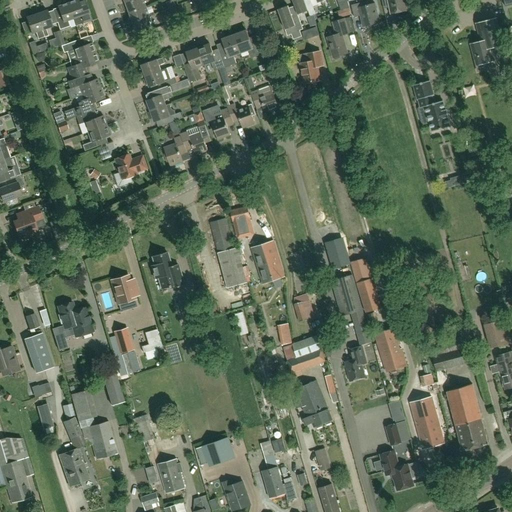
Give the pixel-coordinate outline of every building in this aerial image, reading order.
[(76,0),(68,3),(73,19),(75,26),(92,20),(84,0),(76,0)] [(143,0),(134,0),(126,3),(129,13),(146,7),(143,0)] [(172,0),(166,2),(169,9),(176,7),(173,0),(172,0)] [(193,0),(197,10),(213,4),(211,0),(193,0)] [(292,0),(298,15),(308,11),(310,16),(316,14),(314,9),(308,11),(304,0),(292,0)] [(381,0),(383,7),(390,5),(391,14),(394,13),(395,15),(399,14),(399,12),(407,11),(404,0),(381,0)] [(363,27),(381,23),(380,22),(378,23),(373,4),(368,5),(367,1),(351,5),(354,17),(361,15),(363,26),(362,27),(363,27)] [(68,21),(73,19),(68,3),(58,6),(62,19),(57,21),(60,30),(70,26),(68,21)] [(302,37),(300,31),(303,29),(301,24),(295,26),(288,6),(278,10),(285,30),(289,28),(293,40),(302,37)] [(146,7),(129,13),(133,22),(150,16),(146,7)] [(176,7),(169,9),(172,16),(178,14),(176,7)] [(339,18),(347,15),(351,14),(349,8),(345,9),(337,12),(339,18)] [(36,14),(44,37),(48,36),(46,29),(53,27),(47,10),(36,14)] [(26,17),(31,33),(32,34),(36,33),(38,39),(44,37),(36,14),(26,17)] [(150,16),(133,22),(136,32),(153,26),(150,16)] [(495,18),(476,23),(480,41),(470,44),(476,65),(494,60),(490,47),(502,44),(495,18)] [(327,38),(333,58),(334,59),(335,59),(340,58),(341,57),(340,55),(348,53),(343,35),(349,33),(345,19),(333,23),(336,35),(327,38)] [(61,46),(65,44),(60,30),(53,32),(58,47),(61,46)] [(247,31),(234,35),(241,53),(248,51),(251,58),(263,54),(257,40),(251,43),(247,31)] [(220,54),(225,68),(227,74),(233,72),(230,66),(236,64),(233,56),(241,53),(234,35),(222,39),(226,51),(220,54)] [(39,53),(35,41),(29,43),(33,55),(39,53)] [(96,52),(92,42),(77,48),(74,41),(65,44),(61,46),(64,53),(73,49),(77,59),(96,52)] [(214,69),(218,67),(210,44),(198,48),(204,65),(211,62),(214,69)] [(185,65),(189,78),(191,82),(199,79),(201,78),(200,74),(197,68),(204,65),(198,48),(197,48),(197,47),(195,46),(187,49),(187,51),(187,52),(186,52),(190,63),(184,65),(185,65)] [(71,66),(66,68),(71,80),(76,78),(87,74),(85,68),(96,63),(99,62),(96,52),(77,59),(70,62),(71,66)] [(301,64),(305,83),(320,81),(317,67),(323,65),(320,52),(308,54),(309,62),(301,64)] [(177,68),(185,65),(184,65),(181,54),(173,57),(177,68)] [(145,76),(161,71),(159,66),(165,64),(163,58),(157,60),(141,65),(145,76)] [(231,84),(227,74),(225,68),(219,69),(225,86),(231,84)] [(0,70),(0,88),(10,85),(5,69),(0,70)] [(167,69),(161,71),(145,76),(146,77),(144,79),(146,85),(149,86),(149,87),(161,83),(163,88),(171,86),(177,83),(175,78),(171,79),(167,69)] [(66,90),(70,99),(82,95),(101,88),(98,78),(93,80),(90,73),(80,77),(68,81),(71,88),(66,90)] [(430,81),(413,85),(417,100),(418,100),(420,108),(425,107),(432,131),(450,127),(447,117),(448,116),(447,110),(445,111),(443,101),(431,104),(429,97),(434,95),(430,81)] [(150,111),(166,105),(164,100),(171,98),(169,93),(173,91),(171,86),(163,88),(157,91),(159,96),(147,100),(147,101),(146,104),(147,109),(150,110),(150,111)] [(266,113),(279,109),(270,86),(251,93),(257,111),(258,111),(257,109),(261,107),(260,105),(263,104),(266,113)] [(77,102),(78,107),(64,112),(67,120),(76,116),(85,113),(84,113),(96,109),(94,102),(105,98),(101,88),(82,95),(84,100),(77,102)] [(228,100),(225,101),(227,107),(232,119),(233,121),(233,123),(240,121),(243,128),(255,124),(253,116),(256,115),(252,104),(249,105),(237,110),(235,104),(230,106),(228,100)] [(170,104),(166,105),(150,111),(151,112),(148,113),(152,122),(154,121),(154,122),(166,118),(168,123),(182,119),(180,113),(176,114),(174,111),(172,109),(170,104)] [(233,121),(227,107),(228,109),(221,111),(223,117),(215,120),(211,108),(202,111),(207,125),(212,124),(218,140),(230,135),(228,127),(234,125),(233,123),(233,121)] [(194,114),(197,122),(203,120),(201,112),(194,114)] [(84,122),(88,132),(107,125),(103,115),(87,121),(85,113),(76,116),(79,124),(84,122)] [(181,136),(187,152),(186,150),(190,149),(189,146),(192,145),(195,155),(208,150),(205,142),(211,140),(204,120),(203,120),(197,122),(198,126),(187,131),(187,132),(180,134),(181,136)] [(65,132),(73,129),(71,124),(63,127),(65,132)] [(107,125),(88,132),(91,142),(82,145),(85,151),(98,146),(96,140),(110,135),(107,125)] [(187,152),(181,136),(174,139),(176,143),(164,148),(171,166),(183,162),(179,150),(185,148),(186,152),(187,152)] [(0,160),(8,158),(10,157),(4,138),(0,139),(0,160)] [(105,149),(105,157),(114,156),(113,148),(105,149)] [(128,155),(115,159),(122,179),(135,174),(135,173),(146,168),(142,156),(130,161),(128,155)] [(14,172),(8,158),(0,160),(0,174),(1,174),(3,181),(7,180),(21,175),(19,170),(14,172)] [(90,175),(96,180),(101,174),(94,169),(90,175)] [(15,202),(13,198),(22,195),(19,187),(24,185),(21,175),(7,180),(9,185),(0,188),(0,193),(3,202),(6,201),(8,204),(10,205),(14,203),(15,202)] [(91,192),(96,190),(97,193),(100,192),(99,189),(95,179),(88,182),(91,192)] [(18,220),(14,222),(18,234),(22,233),(24,239),(35,235),(33,229),(36,228),(44,225),(42,219),(38,207),(35,208),(33,202),(23,206),(25,211),(16,214),(18,220)] [(248,206),(230,211),(233,222),(233,224),(245,221),(247,230),(254,228),(252,219),(250,219),(250,218),(251,218),(248,206)] [(228,288),(247,282),(238,248),(234,249),(226,218),(210,222),(219,253),(228,288)] [(342,239),(326,243),(333,268),(349,264),(342,239)] [(274,242),(251,249),(263,284),(285,277),(274,242)] [(155,279),(158,278),(162,291),(170,288),(184,285),(178,264),(171,266),(167,252),(152,256),(154,265),(151,265),(155,279)] [(373,278),(371,278),(366,258),(350,262),(356,283),(357,283),(366,312),(382,308),(373,278)] [(420,303),(432,299),(434,304),(446,300),(444,294),(440,284),(434,269),(424,272),(426,279),(413,284),(416,293),(420,303)] [(110,280),(117,304),(136,298),(135,297),(140,295),(135,278),(131,279),(129,274),(110,280)] [(361,345),(371,342),(353,275),(332,281),(342,316),(352,313),(361,345)] [(309,300),(307,294),(294,298),(294,304),(299,322),(315,317),(309,300)] [(255,297),(240,305),(243,311),(258,303),(255,297)] [(193,299),(180,303),(185,321),(198,318),(193,299)] [(76,337),(94,331),(86,307),(75,311),(73,302),(58,307),(60,315),(59,315),(61,324),(63,323),(65,328),(72,326),(76,337)] [(45,311),(39,313),(43,324),(49,322),(45,311)] [(35,313),(25,316),(30,330),(40,327),(35,313)] [(328,318),(315,321),(318,330),(330,327),(328,318)] [(484,325),(490,348),(511,342),(511,332),(508,318),(484,325)] [(281,345),(286,344),(292,342),(290,334),(289,327),(288,324),(277,326),(281,345)] [(62,339),(58,328),(52,329),(56,341),(62,339)] [(407,366),(396,329),(375,335),(386,373),(407,366)] [(325,333),(325,335),(321,337),(324,345),(328,344),(328,346),(336,344),(333,330),(325,333)] [(128,331),(116,335),(118,341),(121,353),(133,349),(128,331)] [(42,333),(24,339),(36,373),(54,367),(42,333)] [(317,336),(283,348),(292,373),(292,375),(293,378),(303,374),(301,370),(325,361),(321,349),(317,336)] [(0,369),(5,368),(7,374),(20,370),(12,346),(5,348),(5,346),(0,347),(0,369)] [(362,365),(367,364),(362,346),(350,350),(353,360),(345,362),(351,382),(366,378),(362,365)] [(466,363),(462,348),(433,356),(437,372),(450,368),(466,363)] [(138,371),(137,368),(140,367),(136,354),(133,354),(132,352),(122,355),(127,374),(138,371)] [(511,352),(505,355),(497,357),(499,365),(506,390),(507,392),(511,390),(511,352)] [(482,366),(475,368),(485,399),(491,397),(482,366)] [(111,406),(125,402),(115,369),(102,373),(111,406)] [(423,386),(432,384),(435,394),(439,392),(436,382),(434,383),(432,374),(421,377),(423,386)] [(337,375),(330,376),(334,395),(341,393),(337,375)] [(317,381),(305,386),(296,390),(297,393),(303,407),(307,418),(303,420),(305,426),(312,423),(314,428),(316,427),(317,429),(322,426),(322,425),(325,423),(326,425),(332,423),(331,421),(333,420),(317,381)] [(43,384),(46,394),(52,392),(49,383),(43,384)] [(488,444),(473,384),(447,392),(462,451),(488,444)] [(71,394),(71,395),(73,403),(74,406),(93,401),(90,392),(89,389),(85,391),(71,394)] [(339,404),(344,402),(341,395),(336,397),(339,404)] [(445,443),(432,398),(410,404),(423,449),(445,443)] [(53,425),(46,403),(37,406),(43,428),(53,425)] [(63,406),(66,418),(75,415),(71,403),(63,406)] [(136,424),(143,443),(153,439),(155,438),(152,428),(150,422),(147,414),(134,419),(135,424),(136,424)] [(90,479),(79,448),(86,445),(74,418),(63,422),(75,449),(69,452),(80,483),(90,479)] [(396,422),(397,424),(387,427),(392,445),(402,442),(401,440),(412,437),(407,419),(396,422)] [(92,445),(97,459),(117,454),(109,421),(95,425),(81,428),(81,429),(84,440),(85,440),(87,446),(92,445)] [(26,477),(33,474),(28,457),(23,439),(7,438),(0,439),(0,489),(7,487),(12,502),(32,496),(26,477)] [(227,438),(203,446),(209,464),(234,456),(227,438)] [(285,450),(282,439),(272,441),(275,453),(285,450)] [(278,466),(270,440),(261,443),(268,469),(262,471),(270,498),(286,493),(278,466)] [(324,449),(315,452),(320,467),(329,464),(324,449)] [(399,466),(395,450),(381,454),(386,475),(393,473),(398,490),(414,485),(408,464),(399,466)] [(70,486),(80,483),(69,452),(59,455),(70,486)] [(166,493),(176,490),(185,488),(181,472),(184,471),(181,462),(178,463),(177,459),(158,464),(159,466),(157,467),(158,469),(160,469),(166,493)] [(154,466),(146,468),(151,484),(159,482),(154,466)] [(304,473),(297,475),(300,486),(308,484),(304,473)] [(233,510),(242,507),(251,504),(243,481),(231,486),(229,481),(224,483),(233,510)] [(295,489),(294,490),(292,482),(284,484),(286,492),(288,502),(297,500),(295,489)] [(340,511),(332,485),(319,489),(325,511),(340,511)] [(162,511),(161,506),(156,492),(141,498),(145,511),(153,508),(154,511),(162,511)] [(306,501),(305,501),(308,511),(318,511),(314,498),(306,501)] [(214,502),(217,511),(223,509),(220,500),(214,502)] [(177,511),(177,510),(185,507),(184,502),(176,505),(164,508),(165,511),(177,511)]
